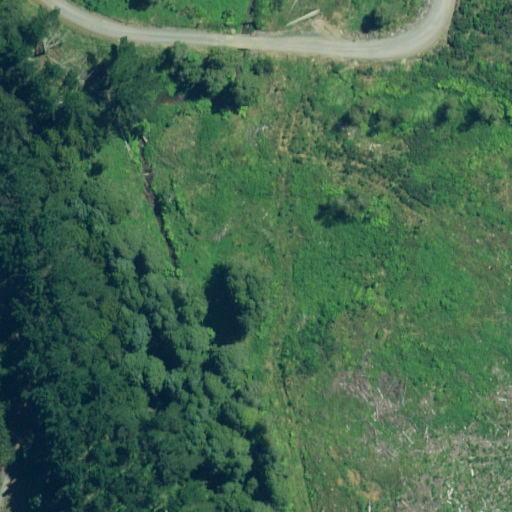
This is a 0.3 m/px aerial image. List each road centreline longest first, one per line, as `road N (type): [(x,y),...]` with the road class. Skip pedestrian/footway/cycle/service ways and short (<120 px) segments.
road 1 (track): [(309,6),(286,393),(326,511)]
road 2 (track): [(309,6),(139,23),(37,0)]
road 3 (track): [(11,511),(22,441),(0,374)]
